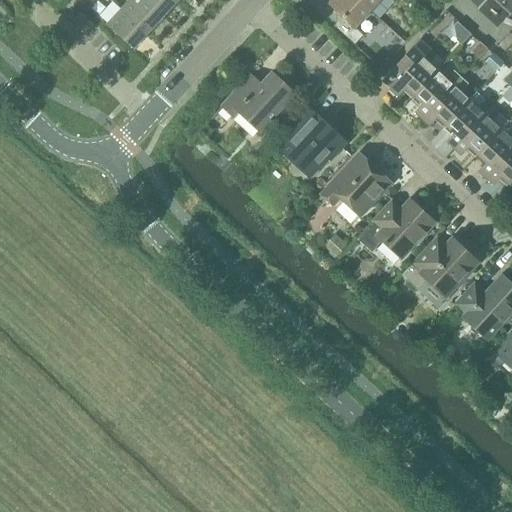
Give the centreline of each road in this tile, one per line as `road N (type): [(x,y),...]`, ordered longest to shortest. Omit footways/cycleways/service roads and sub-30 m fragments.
road 1 (tertiary): [(455,511),(147,225),(108,158)]
road 2 (residential): [(511,246),(248,5)]
road 3 (residential): [(147,116),(29,0)]
road 4 (tertiary): [(147,116),(248,5)]
road 5 (tertiary): [(108,158),(53,141),(0,90)]
